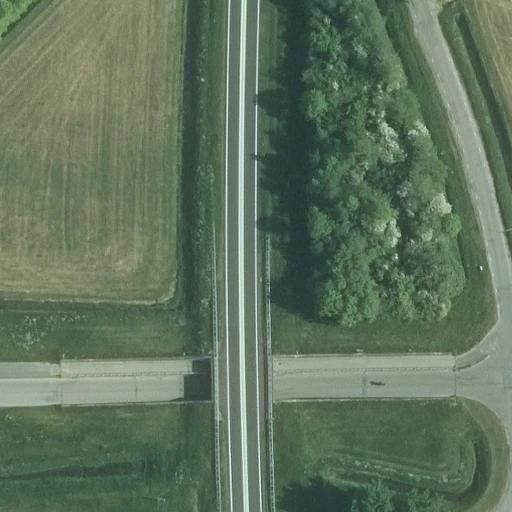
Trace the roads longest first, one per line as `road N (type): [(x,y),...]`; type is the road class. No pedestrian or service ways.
road 1 (tertiary): [(0,392),(511,382)]
road 2 (trunk): [(246,511),(243,0)]
road 3 (tertiary): [(511,345),(483,196),(416,0)]
